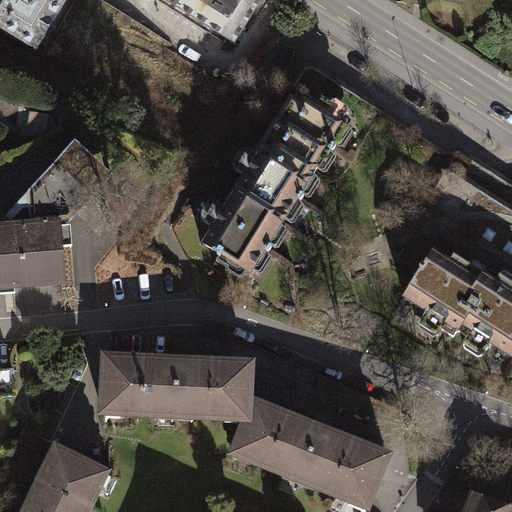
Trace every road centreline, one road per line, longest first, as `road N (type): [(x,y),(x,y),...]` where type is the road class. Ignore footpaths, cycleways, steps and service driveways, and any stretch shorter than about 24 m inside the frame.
road 1 (residential): [(0,330),(193,310),(225,314),(468,403)]
road 2 (primary): [(339,0),(511,110)]
road 3 (residential): [(409,511),(453,449),(468,403)]
